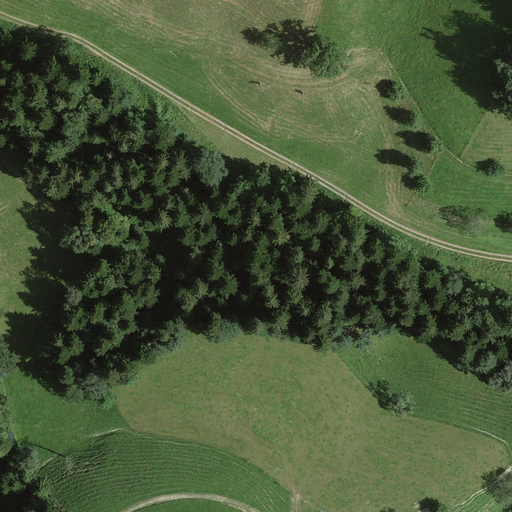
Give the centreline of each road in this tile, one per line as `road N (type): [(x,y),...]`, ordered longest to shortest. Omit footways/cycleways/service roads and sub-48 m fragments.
road 1 (track): [(0,13),(86,43),(418,234),(511,257)]
road 2 (track): [(257,511),(195,495),(127,511)]
